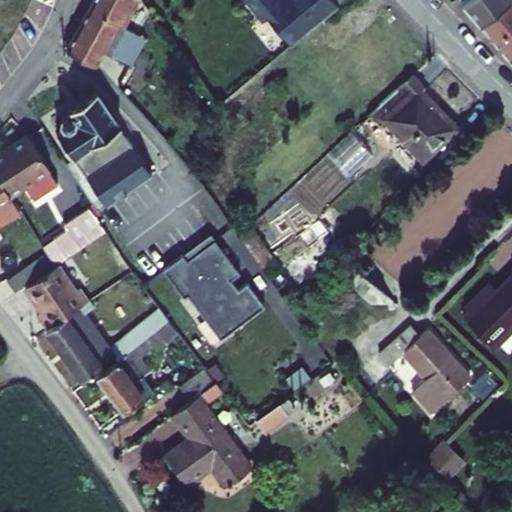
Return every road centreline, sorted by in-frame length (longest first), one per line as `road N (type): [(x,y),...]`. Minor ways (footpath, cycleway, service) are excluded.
road 1 (residential): [(0,319),(136,511)]
road 2 (residential): [(417,0),(511,97)]
road 3 (residential): [(0,103),(43,48),(65,0)]
